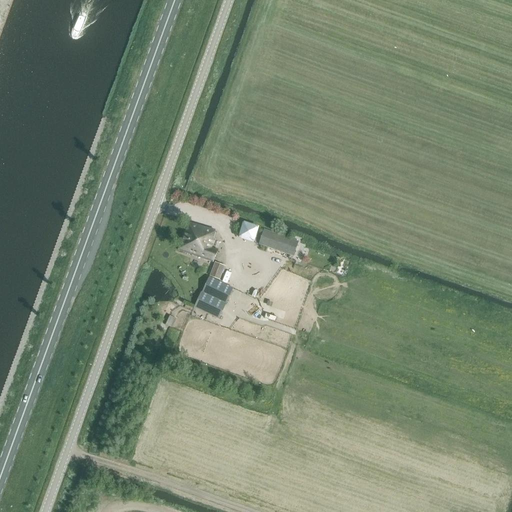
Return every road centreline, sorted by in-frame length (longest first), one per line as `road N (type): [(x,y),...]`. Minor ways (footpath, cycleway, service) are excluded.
road 1 (unclassified): [(45,511),(230,0)]
road 2 (primary): [(0,482),(175,0)]
